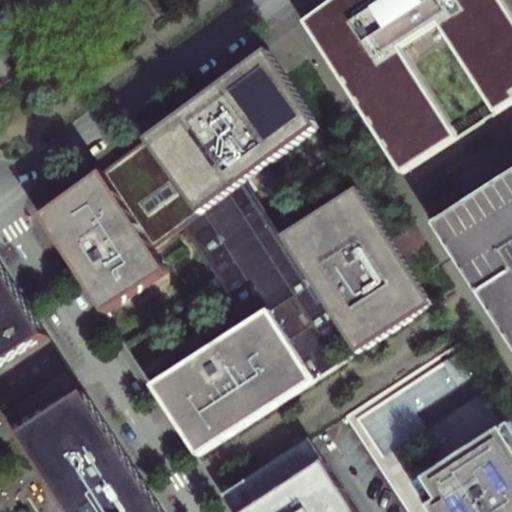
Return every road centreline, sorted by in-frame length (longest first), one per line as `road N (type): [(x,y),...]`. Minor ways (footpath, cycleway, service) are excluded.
road 1 (residential): [(201,511),(0,204)]
road 2 (residential): [(266,0),(0,197)]
